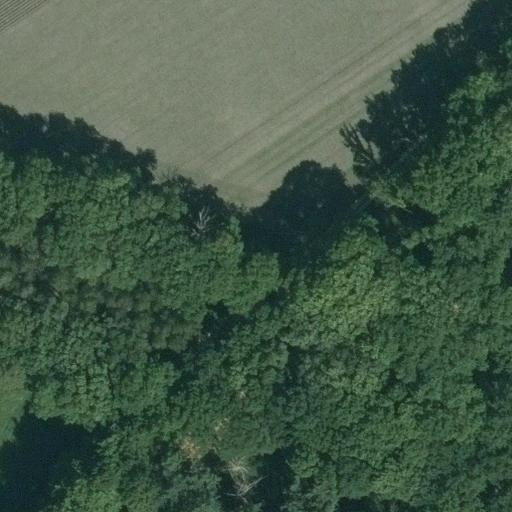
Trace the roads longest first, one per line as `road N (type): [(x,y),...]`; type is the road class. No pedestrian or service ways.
road 1 (track): [(135,417),(511,49)]
road 2 (track): [(52,511),(135,417)]
